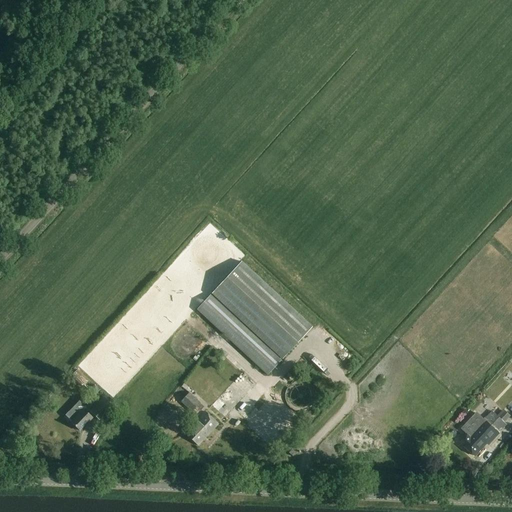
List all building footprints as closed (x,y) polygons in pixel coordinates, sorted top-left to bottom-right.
[(170,265),(181,276),(186,270),(182,266),(184,264),(178,258),(170,265)] [(268,376),(313,328),(242,262),(197,311),(268,376)] [(189,393),(192,390),(185,383),(183,386),(189,393)] [(94,386),(89,391),(94,396),(99,391),(94,386)] [(192,413),(201,404),(190,393),(182,402),(192,413)] [(105,398),(91,412),(101,421),(114,407),(105,398)] [(213,413),(226,425),(233,418),(219,406),(213,413)] [(80,431),(92,418),(83,409),(71,422),(80,431)] [(511,416),(504,410),(499,416),(493,411),(485,420),(471,436),(468,434),(461,442),(465,446),(465,447),(477,457),(489,444),(490,446),(501,434),(508,425),(506,423),(511,416)] [(199,445),(218,424),(205,412),(197,421),(198,422),(187,435),(199,445)]
